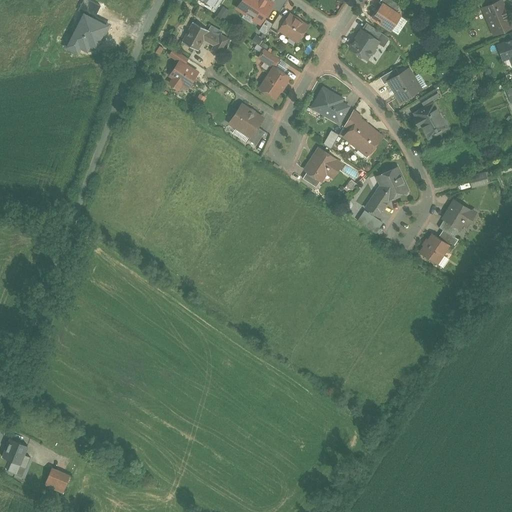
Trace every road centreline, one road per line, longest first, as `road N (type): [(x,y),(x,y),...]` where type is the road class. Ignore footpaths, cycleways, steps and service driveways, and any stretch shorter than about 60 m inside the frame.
road 1 (residential): [(0,400),(159,0)]
road 2 (residential): [(322,55),(379,104),(421,173),(425,208),(409,238)]
